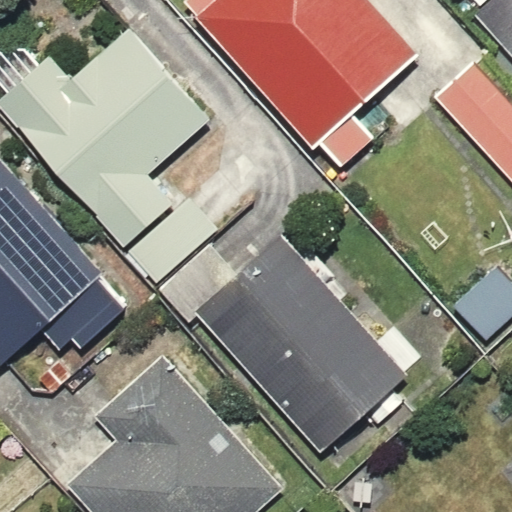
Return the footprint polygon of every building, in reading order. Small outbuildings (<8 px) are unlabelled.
[(0,46),(0,112),(150,275),(202,227),(279,156),(134,0),(113,0),(51,57),(22,26),(0,46)] [(193,0),(345,175),(428,102),(481,57),(431,0),(193,0)] [(511,0),(484,0),(469,13),(511,63),(511,0)] [(511,92),(481,57),(428,102),(511,199),(511,92)] [(2,150),(0,151),(0,348),(37,388),(87,343),(137,297),(2,150)] [(202,227),(150,275),(311,449),(408,359),(274,214),(229,256),(202,227)] [(87,343),(37,388),(0,421),(0,427),(77,511),(237,511),(280,473),(149,329),(108,366),(87,343)]
